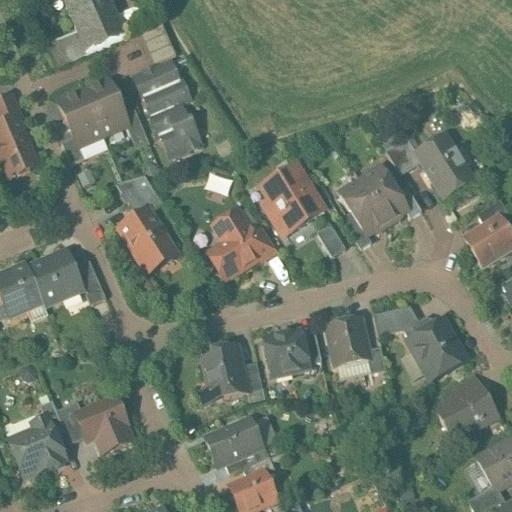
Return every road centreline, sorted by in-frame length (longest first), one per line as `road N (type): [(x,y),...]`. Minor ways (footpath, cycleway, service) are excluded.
road 1 (residential): [(126,345),(418,279),(451,288),(511,383)]
road 2 (residential): [(75,209),(0,22)]
road 3 (residential): [(126,345),(75,209)]
road 4 (residential): [(55,511),(175,458)]
road 5 (residential): [(175,458),(126,345)]
